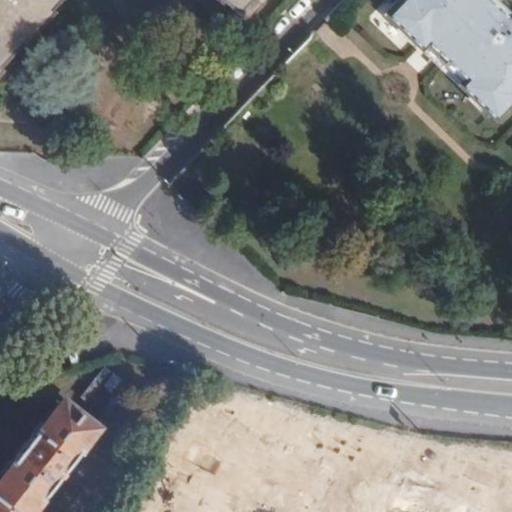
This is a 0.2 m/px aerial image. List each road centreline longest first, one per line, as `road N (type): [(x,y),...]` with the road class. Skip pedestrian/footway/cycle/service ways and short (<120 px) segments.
road 1 (primary): [(61,273),(264,365),(335,386),(511,412)]
road 2 (unclassified): [(457,365),(382,367),(319,355),(129,275),(61,273)]
road 3 (primary): [(457,365),(369,351),(276,319),(101,233)]
road 4 (unclassified): [(101,233),(312,0)]
